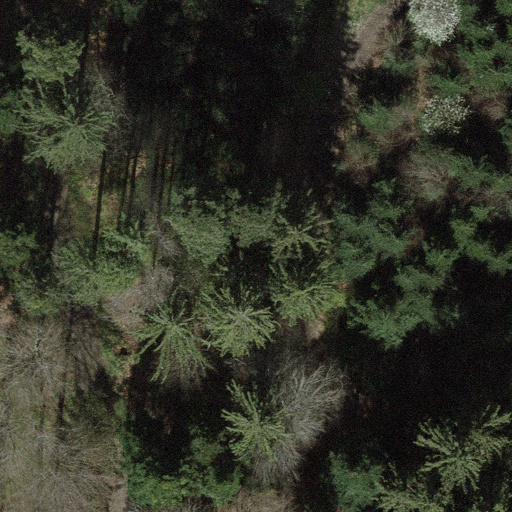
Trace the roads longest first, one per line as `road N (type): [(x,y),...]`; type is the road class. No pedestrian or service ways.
road 1 (track): [(271,511),(307,359),(319,170),(332,105),(348,62),(397,0)]
road 2 (track): [(113,511),(29,0)]
